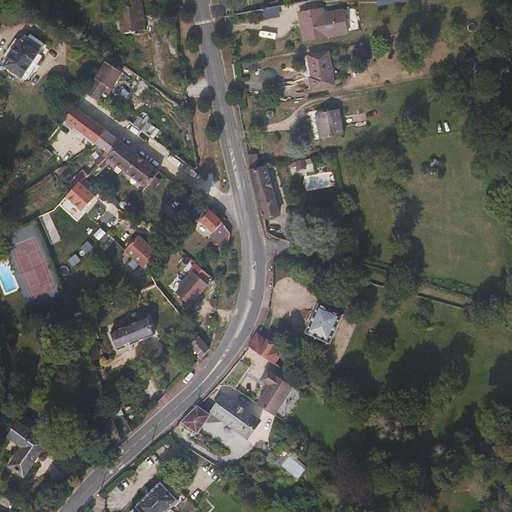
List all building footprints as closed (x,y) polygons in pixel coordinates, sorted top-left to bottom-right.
[(144,33),(141,0),(121,0),(122,7),(116,8),(119,35),(144,33)] [(279,5),(264,6),(265,17),(280,16),(279,5)] [(303,41),(350,32),(345,6),(325,10),(324,5),(298,10),(303,41)] [(27,80),(42,58),(39,55),(40,53),(40,48),(44,42),(43,37),(37,33),(30,34),(28,36),(25,40),(22,41),(21,39),(19,40),(9,53),(1,66),(20,80),(23,78),(27,80)] [(368,45),(355,47),(357,61),(369,59),(368,45)] [(306,53),(312,89),(338,84),(331,48),(306,53)] [(95,92),(103,80),(92,72),(84,83),(95,92)] [(89,143),(102,127),(74,104),(59,120),(89,143)] [(342,107),(316,109),(319,137),(344,134),(342,107)] [(90,168),(116,138),(102,127),(89,143),(94,147),(83,162),(90,168)] [(159,172),(116,138),(90,168),(87,172),(91,174),(105,159),(145,189),(159,172)] [(37,165),(46,154),(35,146),(29,152),(26,156),(37,165)] [(314,155),(301,159),(303,166),(316,162),(314,155)] [(250,167),(264,218),(282,214),(268,163),(250,167)] [(77,183),(87,172),(80,165),(66,179),(55,196),(60,201),(63,198),(77,183)] [(303,176),(306,190),(336,185),(333,170),(303,176)] [(79,211),(92,197),(80,187),(77,183),(63,198),(79,211)] [(228,232),(226,228),(221,222),(204,208),(191,223),(207,238),(210,235),(220,243),(227,238),(228,232)] [(0,241),(13,236),(8,223),(0,225),(0,241)] [(142,264),(157,248),(132,228),(130,227),(117,240),(129,251),(140,261),(142,264)] [(175,291),(191,305),(211,284),(195,270),(175,291)] [(89,323),(87,313),(91,312),(88,303),(67,311),(70,316),(74,327),(77,334),(90,329),(90,326),(89,323)] [(326,350),(339,320),(315,309),(302,338),(326,350)] [(74,327),(70,316),(63,319),(68,330),(74,327)] [(116,353),(155,338),(148,320),(109,335),(112,343),(116,353)] [(204,354),(195,341),(193,339),(182,349),(196,367),(204,354)] [(279,357),(253,340),(245,353),(270,370),(279,357)] [(226,379),(237,386),(250,366),(239,359),(226,379)] [(276,374),(272,380),(263,374),(257,383),(262,387),(258,393),(261,395),(253,408),(269,420),(289,391),(292,385),(276,374)] [(105,406),(109,416),(116,434),(128,425),(122,411),(116,393),(102,399),(105,406)] [(255,426),(220,401),(208,417),(243,443),(255,426)] [(116,434),(109,416),(105,406),(100,411),(102,417),(98,420),(102,430),(107,442),(116,434)] [(193,438),(206,421),(197,415),(193,411),(176,428),(193,438)] [(18,480),(42,447),(9,424),(3,439),(11,445),(13,449),(11,456),(2,469),(18,480)] [(425,463),(432,454),(424,449),(417,457),(424,462),(425,463)] [(304,467),(286,456),(281,465),(298,476),(304,467)] [(419,468),(424,462),(417,457),(416,457),(412,463),(419,468)] [(166,511),(176,503),(158,485),(132,509),(134,510),(131,511),(166,511)]
